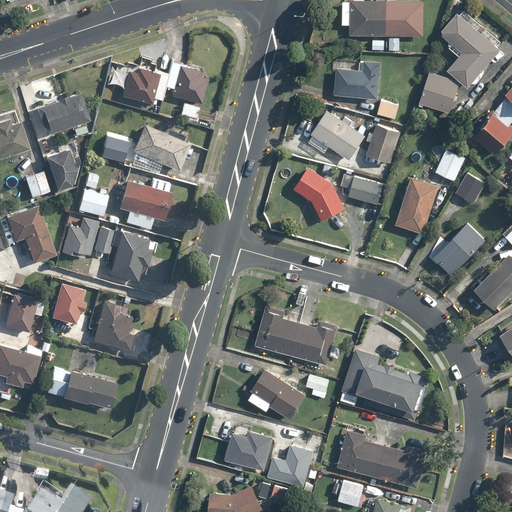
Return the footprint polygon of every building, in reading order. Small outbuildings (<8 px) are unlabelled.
[(343,0),(343,23),(351,23),(351,33),(425,35),(426,0),(412,0),(343,0)] [(458,10),(441,31),(452,41),(449,45),(461,56),(449,70),(468,87),(501,48),(458,10)] [(401,36),(390,36),(390,49),(401,49),(401,36)] [(361,68),(337,67),(336,92),(380,95),(381,61),(362,60),(361,68)] [(201,70),(180,64),(171,94),(201,103),(209,78),(199,75),(201,70)] [(153,102),(154,97),(162,99),(169,72),(154,68),(153,71),(138,67),(136,72),(128,70),(122,94),(153,102)] [(460,81),(429,72),(420,102),(451,111),(460,81)] [(511,87),(507,93),(510,95),(496,112),(475,135),(496,153),(511,134),(511,126),(510,124),(511,123),(511,122),(511,121),(511,87)] [(47,133),(73,125),(76,135),(88,131),(85,121),(91,118),(82,92),(39,107),(47,133)] [(399,103),(382,100),(379,113),(396,117),(399,103)] [(183,102),(181,114),(188,115),(187,122),(196,123),(199,104),(183,102)] [(367,134),(354,125),(356,122),(346,115),(344,118),(331,110),(315,135),(351,158),(367,134)] [(18,121),(15,112),(0,117),(0,157),(30,147),(21,120),(18,121)] [(403,130),(377,122),(367,153),(393,161),(403,130)] [(133,149),(137,151),(133,164),(162,171),(163,162),(180,169),(191,143),(144,124),(133,149)] [(131,142),(109,136),(104,155),(126,160),(131,142)] [(72,184),(77,169),(70,147),(47,154),(57,188),(72,184)] [(466,156),(446,148),(437,170),(457,178),(466,156)] [(333,182),(311,166),(295,188),(314,201),(323,218),(346,206),(333,182)] [(43,170),(25,176),(32,196),(50,190),(43,170)] [(95,187),(99,174),(88,171),(85,184),(95,187)] [(485,183),(467,172),(457,191),(475,201),(485,183)] [(386,181),(356,174),(351,196),(380,203),(386,181)] [(439,184),(411,176),(397,222),(424,231),(439,184)] [(172,190),(168,189),(170,181),(155,177),(153,185),(126,178),(119,207),(130,210),(127,221),(151,227),(154,215),(165,218),(172,190)] [(100,187),(99,192),(77,187),(72,212),(98,218),(99,213),(104,214),(108,193),(106,193),(106,189),(100,187)] [(39,202),(6,214),(16,239),(25,236),(33,260),(56,252),(39,202)] [(68,223),(62,249),(77,253),(77,250),(91,253),(98,220),(82,216),(80,226),(68,223)] [(468,221),(435,256),(453,273),(487,238),(468,221)] [(112,244),(116,245),(110,271),(138,278),(140,271),(147,272),(152,251),(156,238),(116,229),(100,225),(94,249),(110,253),(112,244)] [(511,289),(511,252),(476,288),(495,307),(511,289)] [(76,322),(79,309),(82,310),(85,299),(81,298),(85,286),(60,280),(51,316),(76,322)] [(30,330),(35,312),(41,314),(44,302),(38,301),(39,298),(14,292),(5,324),(30,330)] [(130,349),(135,332),(129,330),(133,316),(127,315),(129,306),(104,299),(92,338),(130,349)] [(317,326),(283,316),(286,309),(268,304),(256,343),(328,364),(340,325),(319,319),(317,326)] [(511,324),(497,334),(511,356),(511,324)] [(30,345),(28,351),(0,343),(0,372),(5,374),(3,380),(22,384),(23,379),(32,381),(38,356),(41,347),(30,345)] [(359,394),(367,396),(365,403),(416,420),(422,403),(430,376),(410,370),(410,372),(393,367),(394,364),(379,360),(381,354),(357,346),(343,389),(359,394)] [(88,401),(111,407),(118,382),(71,369),(71,370),(54,366),(48,391),(88,402),(88,401)] [(266,367),(248,396),(267,408),(271,403),(293,416),(307,393),(266,367)] [(331,377),(310,371),(307,384),(328,390),(331,377)] [(359,394),(343,389),(340,399),(355,404),(359,394)] [(406,449),(367,437),(368,432),(348,427),(338,464),(418,486),(428,449),(408,443),(406,449)] [(250,434),(233,430),(225,458),(266,469),(275,436),(251,429),(250,434)] [(287,460),(273,456),(268,475),(305,486),(315,450),(292,443),(287,460)] [(364,484),(345,479),(339,501),(358,506),(364,484)] [(72,492),(62,507),(58,505),(64,495),(44,483),(26,511),(85,511),(91,504),(72,492)] [(295,488),(276,483),(272,501),(291,506),(295,488)] [(233,492),(212,489),(209,511),(252,511),(264,507),(254,486),(233,492)] [(14,497),(0,493),(0,511),(19,511),(11,510),(14,497)] [(405,511),(399,510),(401,501),(380,495),(375,511),(405,511)]
